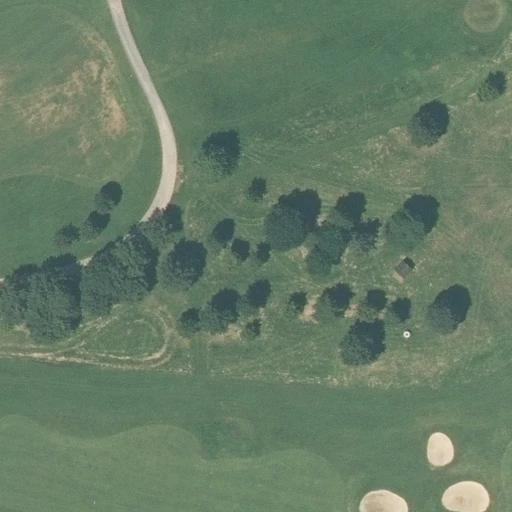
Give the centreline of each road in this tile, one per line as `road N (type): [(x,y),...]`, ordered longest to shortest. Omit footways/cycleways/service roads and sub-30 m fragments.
road 1 (track): [(159,216),(168,185),(163,122),(112,0)]
road 2 (track): [(0,289),(101,262),(159,216)]
